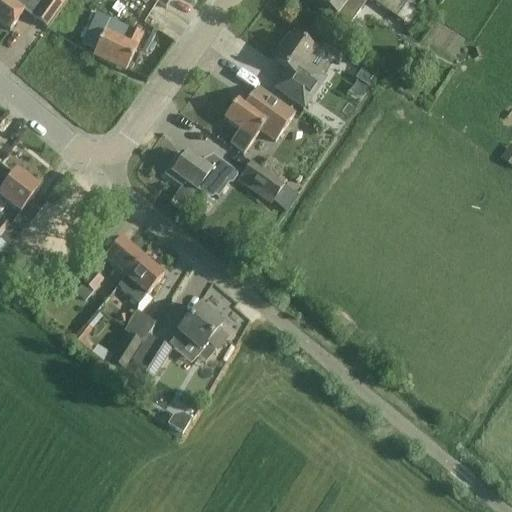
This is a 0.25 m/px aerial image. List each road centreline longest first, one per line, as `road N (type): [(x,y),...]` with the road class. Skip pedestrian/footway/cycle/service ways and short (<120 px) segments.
road 1 (unclassified): [(505,511),(102,172)]
road 2 (residential): [(102,172),(225,0)]
road 3 (unclassified): [(102,172),(0,83)]
